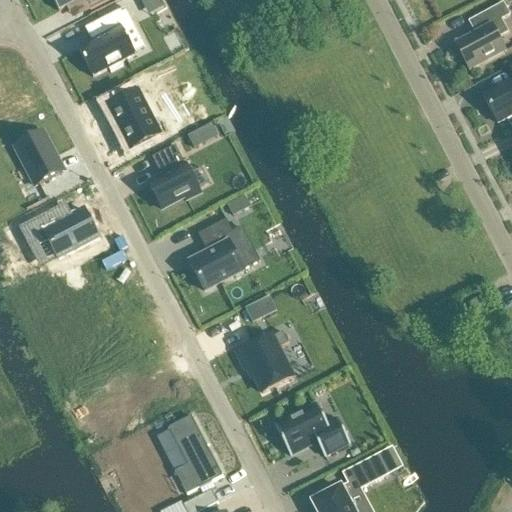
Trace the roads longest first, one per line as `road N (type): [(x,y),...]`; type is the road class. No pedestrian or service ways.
road 1 (residential): [(275,511),(19,25)]
road 2 (residential): [(511,270),(372,0)]
